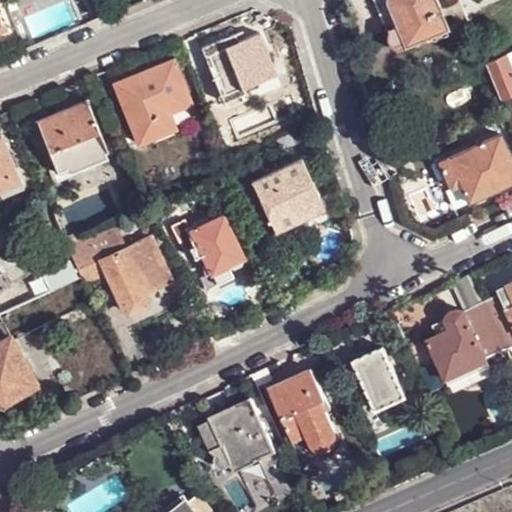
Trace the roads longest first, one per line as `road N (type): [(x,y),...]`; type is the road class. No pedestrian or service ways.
road 1 (residential): [(0,462),(392,286)]
road 2 (residential): [(392,286),(314,0)]
road 3 (residential): [(0,91),(226,0)]
road 4 (residential): [(392,286),(511,233)]
road 5 (tertiary): [(391,511),(511,461)]
